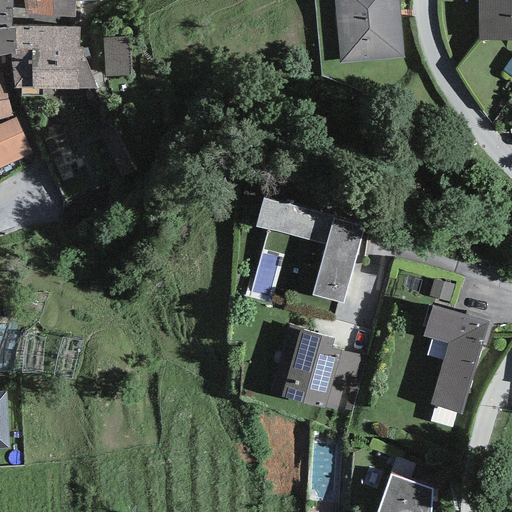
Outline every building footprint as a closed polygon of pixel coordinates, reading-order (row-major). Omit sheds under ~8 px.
[(0,0),(0,20),(12,18),(12,0),(0,0)] [(23,0),(25,13),(52,16),(52,0),(23,0)] [(52,0),(52,16),(75,19),(76,2),(100,1),(100,0),(52,0)] [(400,0),(334,0),(340,63),(405,57),(400,0)] [(511,0),(477,0),(479,41),(511,40),(511,0)] [(11,28),(12,18),(0,20),(0,55),(8,54),(11,54),(15,54),(15,27),(13,28),(11,28)] [(80,28),(15,27),(15,54),(11,54),(14,88),(96,89),(83,47),(79,47),(80,28)] [(130,33),(103,34),(104,72),(131,72),(130,33)] [(0,118),(11,116),(1,71),(0,70),(0,118)] [(0,125),(0,169),(32,155),(15,119),(0,125)] [(363,226),(263,199),(254,226),(325,245),(312,295),(343,303),(363,226)] [(488,321),(432,305),(423,337),(447,343),(430,404),(461,415),(488,321)] [(325,407),(340,351),(331,348),(334,339),(304,330),(304,328),(288,324),(269,394),(280,397),(325,409),(325,407)] [(364,357),(340,351),(325,407),(349,414),(364,357)] [(6,392),(0,392),(0,449),(9,449),(6,392)] [(430,511),(432,489),(390,473),(376,511),(430,511)]
